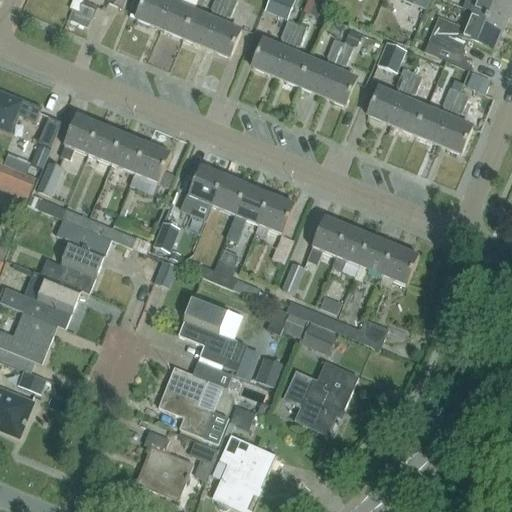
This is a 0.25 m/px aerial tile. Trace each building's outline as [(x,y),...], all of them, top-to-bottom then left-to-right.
[(108,0),(106,6),(122,12),(126,0),(108,0)] [(156,0),(146,0),(137,23),(159,32),(172,0),(166,0),(165,3),(156,0)] [(172,0),(159,32),(185,43),(197,17),(193,15),(198,4),(188,0),(172,0)] [(229,1),(227,0),(217,0),(212,14),(215,15),(211,23),(197,17),(185,43),(206,52),(229,1)] [(288,23),(297,1),(294,0),(270,0),(265,14),(288,23)] [(324,6),(309,0),(303,15),(317,21),(324,6)] [(417,0),(404,0),(403,4),(414,8),(417,0)] [(417,0),(414,8),(425,13),(430,0),(417,0)] [(511,0),(476,0),(471,14),(506,28),(511,13),(511,0)] [(238,4),(229,1),(206,52),(230,62),(241,35),(225,28),(228,21),(230,22),(238,4)] [(78,15),(91,20),(96,8),(84,3),(78,15)] [(495,54),(506,28),(471,14),(464,32),(448,25),(439,21),(429,45),(461,58),(467,43),(495,54)] [(324,33),(339,39),(344,29),(329,22),(324,33)] [(281,52),(264,45),(253,71),(275,81),(297,29),(289,26),(281,43),(284,44),(281,52)] [(275,81),(298,90),(310,64),(294,57),(297,50),(300,51),(307,33),(297,29),(275,81)] [(361,39),(350,34),(345,45),(357,50),(361,39)] [(327,71),(310,64),(298,90),(322,100),(344,49),(335,45),(328,63),(330,64),(327,71)] [(386,46),(377,68),(397,76),(407,54),(386,46)] [(354,53),(344,49),(322,100),(346,111),(357,84),(340,77),(344,69),(346,70),(354,53)] [(368,119),(391,129),(413,77),(404,74),(397,91),(399,92),(396,100),(379,93),(368,119)] [(415,99),(423,81),(413,77),(391,129),(413,138),(425,112),(409,105),(413,98),(415,99)] [(466,90),(485,98),(491,85),(472,77),(466,90)] [(36,126),(42,111),(0,93),(0,133),(12,138),(20,120),(36,126)] [(443,119),(425,112),(413,138),(438,148),(459,97),(451,93),(443,110),(446,112),(443,119)] [(462,158),(473,132),(456,125),(459,117),(462,118),(469,101),(459,97),(438,148),(462,158)] [(74,153),(89,159),(101,129),(77,119),(61,160),(69,163),(74,153)] [(62,125),(49,120),(39,145),(52,150),(62,125)] [(89,159),(112,169),(125,138),(101,129),(89,159)] [(112,169),(135,179),(148,148),(125,138),(112,169)] [(172,158),(148,148),(135,179),(159,189),(159,188),(165,175),(172,158)] [(38,149),(31,166),(43,171),(50,154),(38,149)] [(29,166),(18,161),(14,172),(25,176),(29,166)] [(37,194),(52,200),(64,172),(49,166),(37,194)] [(198,205),(212,211),(225,180),(201,170),(185,210),(195,214),(198,205)] [(0,189),(28,201),(34,185),(0,171),(0,189)] [(165,175),(159,188),(170,192),(176,179),(165,175)] [(236,220),(248,189),(225,180),(212,211),(235,220),(236,220)] [(258,230),(259,230),(272,199),(248,189),(236,220),(235,220),(226,242),(236,247),(245,224),(258,230)] [(31,199),(27,209),(38,213),(42,203),(31,199)] [(259,230),(258,230),(256,236),(266,240),(269,234),(283,240),(296,209),(272,199),(259,230)] [(38,213),(62,223),(66,213),(42,203),(38,213)] [(81,231),(85,221),(66,213),(62,223),(81,231)] [(81,231),(110,243),(114,233),(85,221),(81,231)] [(312,252),(336,262),(349,231),(325,221),(312,252)] [(46,264),(41,278),(90,298),(111,244),(62,224),(56,240),(71,246),(61,270),(46,264)] [(163,227),(154,250),(169,256),(178,233),(163,227)] [(359,271),(372,241),(349,231),(336,262),(332,271),(342,275),(346,266),(358,271),(359,271)] [(131,251),(135,241),(114,233),(110,243),(131,251)] [(372,241),(359,271),(358,271),(353,282),(362,286),(366,274),(382,281),(383,281),(396,250),(372,241)] [(407,291),(420,260),(396,250),(383,281),(382,281),(379,287),(389,291),(392,285),(407,291)] [(219,263),(214,274),(210,283),(233,293),(237,283),(232,281),(236,270),(219,263)] [(186,274),(210,283),(214,274),(190,264),(186,274)] [(294,298),(305,272),(295,268),(284,294),(294,298)] [(90,298),(41,278),(40,278),(47,281),(37,305),(6,293),(0,307),(17,314),(17,313),(66,333),(81,295),(89,298),(90,298)] [(259,292),(237,283),(233,293),(255,302),(259,292)] [(341,319),(347,307),(329,298),(323,310),(341,319)] [(194,300),(179,340),(204,350),(200,361),(222,370),(238,376),(247,352),(246,348),(231,343),(231,344),(218,339),(218,337),(228,313),(194,300)] [(309,324),(313,314),(289,305),(285,314),(309,324)] [(66,333),(17,313),(17,314),(23,316),(14,341),(0,335),(0,363),(12,368),(16,358),(42,369),(57,330),(66,333)] [(309,324),(333,334),(337,324),(313,314),(309,324)] [(363,322),(359,333),(355,343),(379,352),(387,332),(363,322)] [(355,343),(359,333),(337,324),(333,334),(355,343)] [(301,348),(329,360),(338,339),(311,326),(301,348)] [(286,369),(263,360),(255,384),(278,392),(286,369)] [(307,409),(300,423),(328,436),(339,412),(344,414),(359,382),(326,366),(315,390),(296,381),(287,400),(307,409)] [(174,372),(159,412),(184,422),(180,433),(218,448),(229,422),(216,416),(215,418),(212,417),(198,411),(198,410),(208,386),(208,385),(193,379),(174,372)] [(221,375),(216,389),(227,393),(233,379),(221,375)] [(0,428),(20,437),(32,407),(0,393),(0,428)] [(229,428),(248,435),(255,417),(236,410),(229,428)] [(149,435),(144,448),(151,451),(136,488),(163,499),(166,493),(181,499),(193,468),(164,456),(170,444),(149,435)] [(231,439),(219,464),(231,470),(217,501),(218,501),(216,505),(217,509),(219,511),(227,511),(229,511),(231,507),(241,511),(246,511),(256,490),(261,492),(276,459),(231,439)] [(195,446),(190,459),(202,463),(195,480),(205,484),(216,455),(195,446)]
